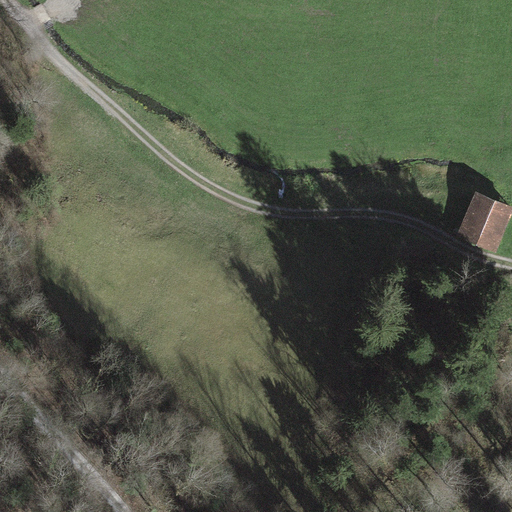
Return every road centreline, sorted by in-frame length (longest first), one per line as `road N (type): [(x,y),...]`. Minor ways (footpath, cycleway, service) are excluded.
road 1 (track): [(8,0),(165,147),(257,192),(330,191),(398,203),(511,255)]
road 2 (unclassified): [(127,511),(0,370)]
